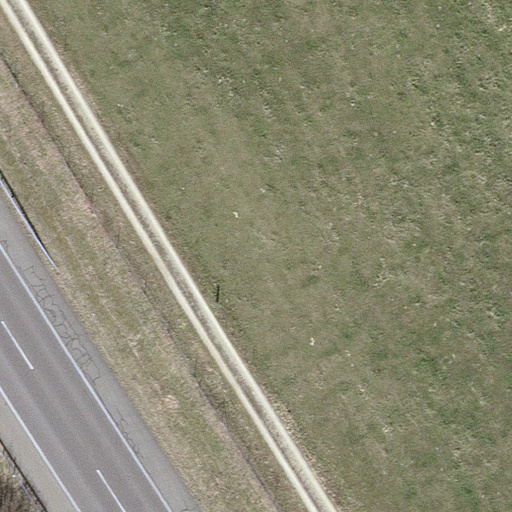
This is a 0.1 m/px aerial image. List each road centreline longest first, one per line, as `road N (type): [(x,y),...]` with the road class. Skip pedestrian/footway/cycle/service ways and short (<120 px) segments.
road 1 (track): [(333,511),(31,0)]
road 2 (trunk): [(0,321),(123,511)]
